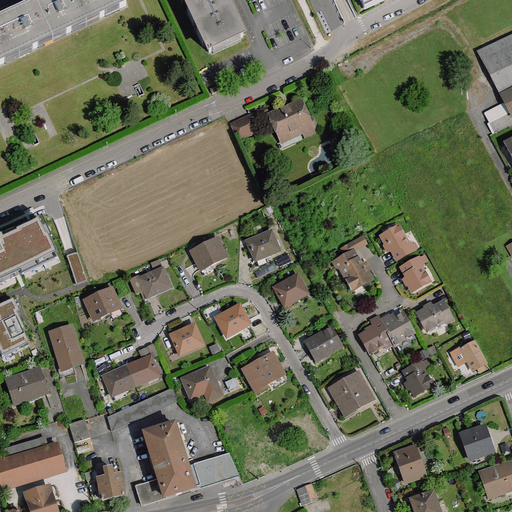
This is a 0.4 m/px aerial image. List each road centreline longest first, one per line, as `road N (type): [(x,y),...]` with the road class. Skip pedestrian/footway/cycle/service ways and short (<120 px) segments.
road 1 (residential): [(329,52),(0,210)]
road 2 (residential): [(346,454),(254,295),(223,291),(160,320),(144,337)]
road 3 (tertiary): [(363,446),(508,381)]
